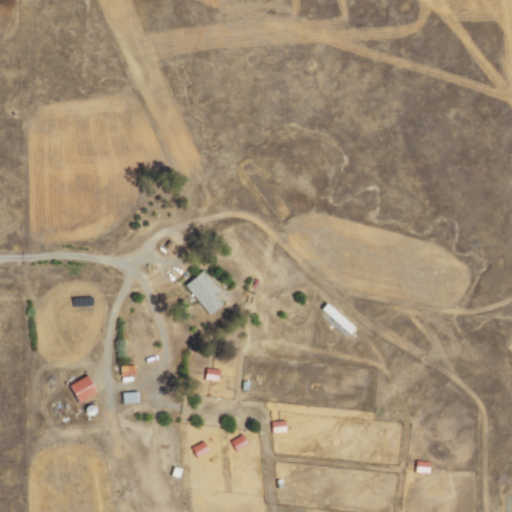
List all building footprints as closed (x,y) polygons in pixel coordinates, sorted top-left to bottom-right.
[(208,294),(214,289),(196,269),(178,285),(205,314),(217,303),(208,294)] [(114,366),(115,376),(129,375),(129,365),(114,366)] [(215,369),(200,367),(199,378),(213,380),(215,369)] [(90,392),(81,375),(62,385),(71,402),(90,392)] [(116,403),(133,402),(132,391),(116,392),(116,403)] [(281,431),(279,420),(266,421),(267,432),(281,431)] [(186,447),(191,457),(204,451),(199,441),(186,447)]
